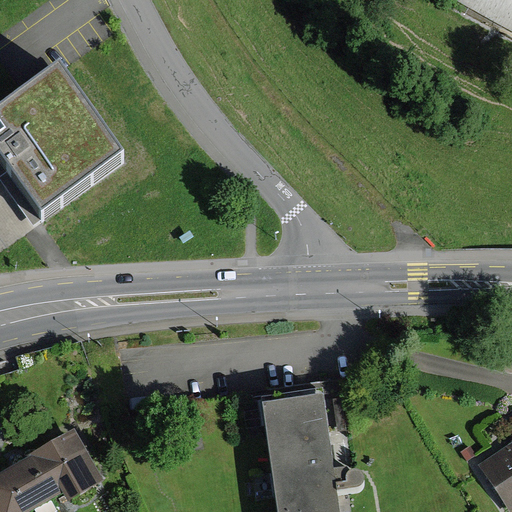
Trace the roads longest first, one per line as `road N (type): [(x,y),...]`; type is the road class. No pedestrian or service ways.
road 1 (residential): [(130,0),(176,85),(302,230),(317,289)]
road 2 (tertiary): [(317,289),(0,312)]
road 3 (tertiary): [(511,286),(317,289)]
